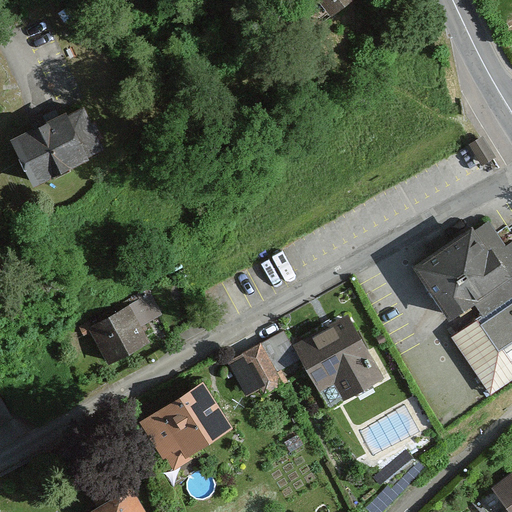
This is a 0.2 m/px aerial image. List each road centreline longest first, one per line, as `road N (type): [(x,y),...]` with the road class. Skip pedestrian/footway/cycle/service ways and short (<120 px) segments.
road 1 (residential): [(511,179),(0,462)]
road 2 (residential): [(511,419),(407,511)]
road 3 (secondary): [(511,113),(452,0)]
